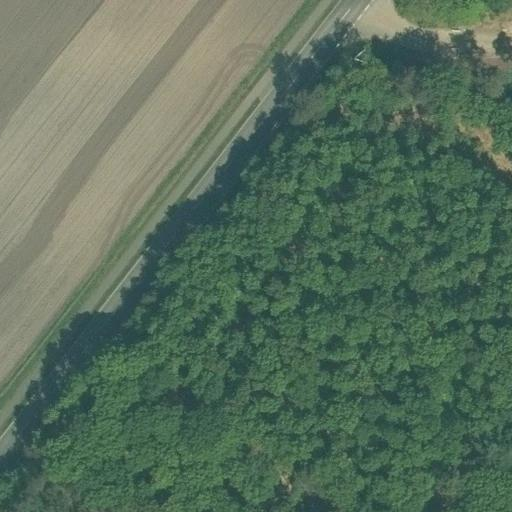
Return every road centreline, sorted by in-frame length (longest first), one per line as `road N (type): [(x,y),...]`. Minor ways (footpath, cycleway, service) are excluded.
road 1 (tertiary): [(364,0),(0,477)]
road 2 (track): [(511,47),(400,47),(340,30)]
